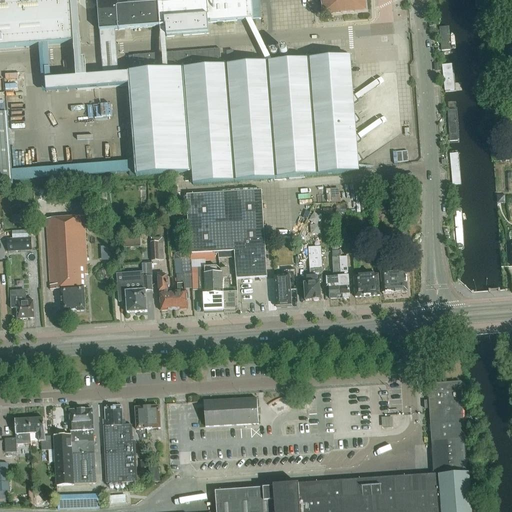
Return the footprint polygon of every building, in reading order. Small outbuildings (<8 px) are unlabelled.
[(0,0),(0,49),(73,44),(72,23),(69,0),(0,0)] [(97,0),(100,32),(100,42),(116,41),(115,31),(119,31),(166,27),(167,37),(209,34),(208,24),(230,22),(261,20),(259,20),(259,15),(253,16),(251,0),(320,0),(322,15),(366,12),(365,0),(97,0)] [(448,24),(437,25),(440,52),(451,51),(448,24)] [(129,57),(130,69),(163,66),(163,62),(168,62),(168,66),(221,62),(220,50),(167,54),(168,58),(163,58),(162,54),(129,57)] [(76,79),(48,81),(49,94),(77,91),(129,87),(136,177),(136,178),(174,175),(192,173),(193,186),(262,180),(359,173),(359,171),(351,58),(128,75),(86,78),(85,60),(75,61),(76,79)] [(453,64),(441,65),(444,93),(455,92),(453,64)] [(458,107),(445,108),(448,144),(461,143),(458,107)] [(0,188),(12,187),(11,182),(7,117),(0,117),(0,188)] [(462,186),(460,151),(448,152),(449,161),(449,168),(450,186),(462,186)] [(396,153),(397,158),(397,164),(409,163),(407,152),(396,153)] [(235,259),(236,280),(267,279),(262,192),(187,196),(188,215),(184,215),(184,221),(188,221),(190,255),(234,253),(235,259)] [(466,261),(462,205),(450,206),(455,262),(466,261)] [(26,215),(11,216),(12,225),(21,224),(21,225),(26,224),(26,215)] [(46,220),(51,291),(61,290),(63,314),(86,312),(84,289),(85,288),(85,276),(88,276),(87,256),(85,217),(79,217),(51,219),(46,220)] [(19,240),(7,241),(7,253),(20,252),(32,251),(31,239),(19,240)] [(353,240),(345,241),(346,256),(354,256),(353,240)] [(159,243),(150,243),(151,262),(160,262),(159,243)] [(310,277),(301,277),(302,285),(304,285),(305,302),(312,301),(313,301),(315,302),(318,302),(319,301),(321,301),(320,284),(323,284),(323,276),(321,248),(308,249),(310,277)] [(341,266),(341,258),(341,252),(332,252),(332,259),(333,278),(326,279),(327,292),(329,292),(330,300),(341,300),(339,271),(342,271),(342,266),(341,266)] [(347,258),(341,258),(341,266),(342,266),(342,271),(339,271),(341,300),(344,300),(345,300),(348,300),(348,299),(350,299),(348,277),(345,277),(344,274),(348,274),(347,258)] [(178,293),(173,293),(174,311),(187,310),(187,300),(188,300),(188,294),(186,294),(186,292),(185,276),(192,276),(191,259),(181,259),(182,276),(176,276),(178,293)] [(143,273),(117,275),(119,294),(119,303),(126,303),(127,314),(147,313),(146,292),(153,292),(152,278),(152,277),(152,265),(143,266),(143,273)] [(216,267),(210,267),(204,268),(204,269),(198,269),(199,292),(205,292),(205,295),(203,295),(204,313),(238,312),(238,294),(237,289),(231,289),(230,280),(228,269),(220,270),(216,267)] [(274,278),(276,308),(292,307),(290,286),(296,285),(295,271),(284,272),(285,277),(274,278)] [(406,271),(381,272),(383,296),(393,295),(393,294),(407,294),(406,271)] [(378,276),(354,278),(355,298),(379,297),(378,276)] [(161,312),(174,311),(173,293),(169,294),(168,277),(157,278),(159,296),(158,296),(158,302),(160,302),(161,312)] [(33,301),(27,301),(17,302),(17,300),(11,301),(12,310),(17,309),(18,320),(35,319),(33,301)] [(216,493),(216,511),(480,511),(472,511),(469,474),(466,474),(461,383),(428,385),(429,401),(424,402),(425,402),(425,409),(430,409),(430,413),(432,449),(434,473),(433,473),(450,472),(450,475),(440,476),(439,476),(416,477),(412,478),(342,483),(321,485),(298,486),(274,488),(274,489),(273,489),(216,493)] [(204,403),(205,428),(258,425),(257,400),(204,403)] [(147,408),(148,430),(156,430),(156,431),(158,431),(158,430),(161,429),(159,407),(147,408)] [(148,430),(147,408),(135,409),(136,431),(148,430)] [(103,421),(107,485),(137,484),(137,473),(135,442),(133,442),(132,426),(125,426),(125,420),(123,421),(122,409),(105,410),(106,421),(103,421)] [(95,455),(93,411),(85,411),(81,411),(69,412),(71,433),(71,436),(72,456),(95,455)] [(44,419),(29,420),(30,435),(31,443),(41,443),(42,452),(54,451),(55,451),(54,437),(45,437),(44,419)] [(30,435),(29,420),(15,421),(16,436),(24,436),(24,444),(31,444),(31,443),(30,435)] [(73,486),(72,456),(71,436),(54,437),(55,451),(54,451),(56,487),(73,486)] [(16,439),(5,440),(6,454),(17,453),(16,439)] [(96,485),(95,455),(72,456),(73,486),(96,485)] [(0,493),(10,493),(8,465),(0,465),(0,493)] [(149,468),(148,468),(149,475),(151,475),(151,483),(161,483),(158,465),(152,465),(152,467),(149,468)] [(137,484),(145,483),(144,473),(137,473),(137,484)]
